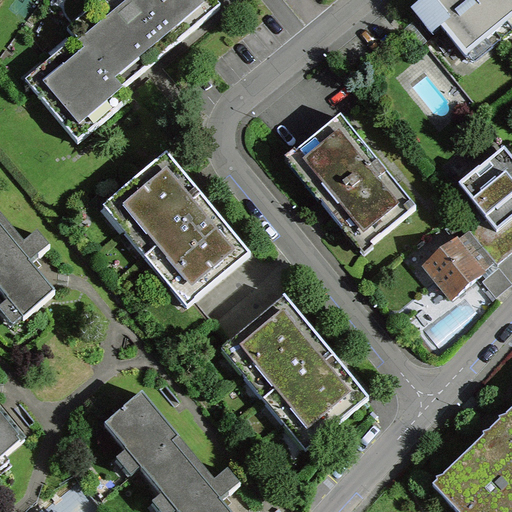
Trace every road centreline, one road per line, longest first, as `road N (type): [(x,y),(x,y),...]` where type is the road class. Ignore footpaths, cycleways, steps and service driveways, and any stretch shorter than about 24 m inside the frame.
road 1 (residential): [(364,0),(240,102),(223,135),(230,163),(431,409)]
road 2 (unknown): [(39,511),(36,494),(51,444),(102,387),(112,356),(111,321),(76,288)]
road 3 (residential): [(431,409),(337,511)]
road 4 (residential): [(511,319),(431,409)]
